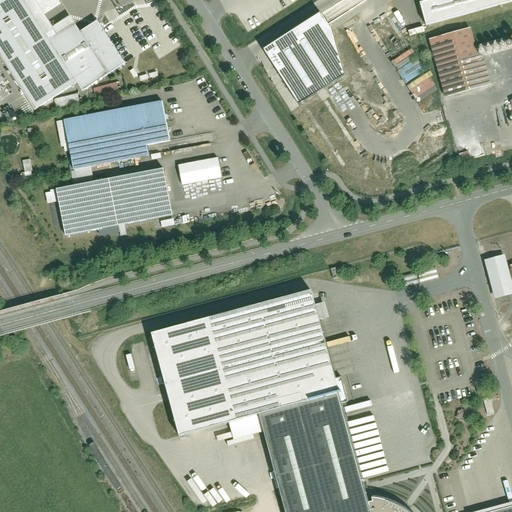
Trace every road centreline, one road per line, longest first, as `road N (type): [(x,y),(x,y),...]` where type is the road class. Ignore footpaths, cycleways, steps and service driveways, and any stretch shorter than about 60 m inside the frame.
road 1 (residential): [(341,233),(0,326)]
road 2 (residential): [(341,233),(195,0)]
road 3 (residential): [(511,184),(341,233)]
